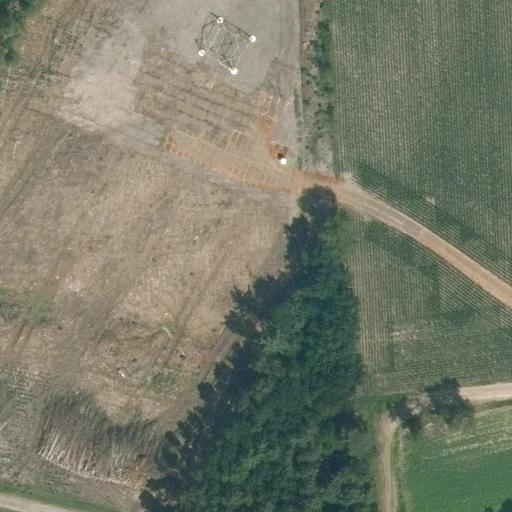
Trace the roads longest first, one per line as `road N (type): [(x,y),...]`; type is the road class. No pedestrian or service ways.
road 1 (track): [(277,0),(315,511)]
road 2 (track): [(511,378),(384,395),(361,406),(347,425),(351,511)]
road 3 (track): [(129,511),(0,486)]
